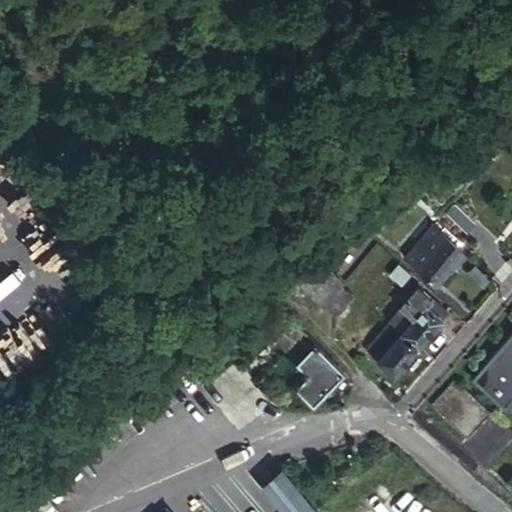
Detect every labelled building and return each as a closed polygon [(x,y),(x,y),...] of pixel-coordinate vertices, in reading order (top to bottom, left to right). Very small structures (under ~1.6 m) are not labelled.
[(447,217),(467,234),(476,223),(456,206),(447,217)] [(411,256),(440,279),(464,249),(435,226),(411,256)] [(401,287),(414,271),(404,262),(390,278),(401,287)] [(312,293),(326,304),(343,283),(345,281),(330,269),(312,293)] [(408,302),(394,318),(422,342),(452,308),(423,281),(406,299),(408,302)] [(343,283),(326,304),(338,313),(354,292),(343,283)] [(422,342),(394,318),(370,344),(398,369),(422,342)] [(344,366),(288,321),(273,340),(302,364),(291,377),(316,399),(344,366)] [(466,439),(491,462),(511,438),(511,423),(491,406),(459,377),(437,402),(473,433),(466,439)] [(322,511),(282,466),(263,483),(288,511),(322,511)]
